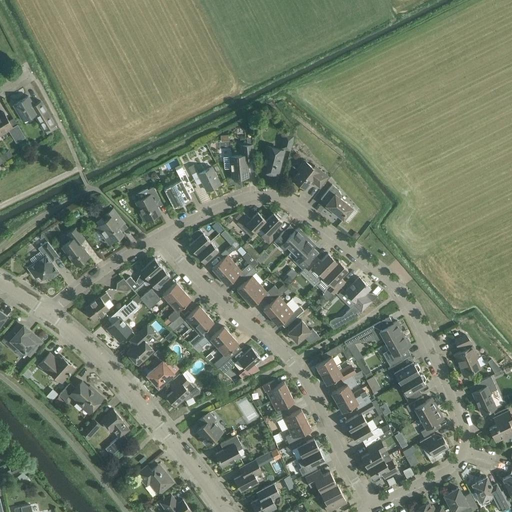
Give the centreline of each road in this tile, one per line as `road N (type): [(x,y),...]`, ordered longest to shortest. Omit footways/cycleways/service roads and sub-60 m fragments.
road 1 (residential): [(160,235),(248,196),(273,195),(300,208),(399,291),(461,417),(464,450)]
road 2 (residential): [(370,507),(298,371),(160,235)]
road 3 (unclassified): [(226,511),(137,396),(50,313)]
road 4 (residential): [(50,313),(160,235)]
